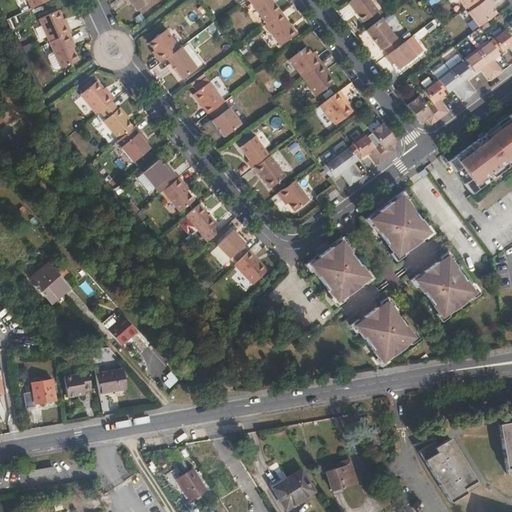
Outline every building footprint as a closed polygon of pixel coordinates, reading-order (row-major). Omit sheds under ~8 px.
[(26,0),(31,9),(50,0),(26,0)] [(124,0),(126,3),(128,1),(130,4),(136,11),(151,0),(124,0)] [(271,0),(248,0),(266,24),(281,12),(271,0)] [(378,11),(369,0),(351,0),(348,3),(363,22),(378,11)] [(458,0),(465,9),(467,8),(477,0),(458,0)] [(467,12),(478,27),(480,26),(494,15),(497,13),(492,8),(490,5),(494,2),(492,0),(483,0),(469,11),(467,12)] [(477,0),(467,8),(469,11),(483,0),(477,0)] [(39,19),(49,42),(69,33),(71,32),(67,24),(65,25),(63,19),(59,10),(39,19)] [(266,24),(264,25),(280,46),(297,33),(281,12),(266,24)] [(387,55),(401,44),(381,18),(366,30),(381,50),(383,48),(387,55)] [(154,55),(160,63),(166,58),(180,48),(166,29),(148,42),(154,50),(156,54),(154,55)] [(492,39),(494,42),(499,49),(502,52),(508,48),(511,53),(511,40),(505,30),(492,39)] [(69,33),(49,42),(61,68),(78,61),(73,48),(69,41),(72,40),(69,33)] [(416,56),(405,41),(401,44),(387,55),(385,56),(390,63),(393,61),(394,64),(399,69),(416,56)] [(490,42),(477,51),(496,76),(502,71),(493,59),(499,54),(496,51),(491,43),(490,42)] [(302,78),(322,63),(316,55),(314,57),(312,53),(306,46),(288,60),(302,78)] [(197,67),(181,47),(180,48),(166,58),(181,79),(197,67)] [(496,76),(477,51),(465,60),(467,62),(472,69),(475,73),(481,68),(490,81),(496,76)] [(462,62),(450,71),(469,96),(475,92),(466,79),(472,74),(470,71),(464,64),(462,62)] [(328,71),(322,63),(302,78),(315,96),(333,82),(328,75),(326,72),(328,71)] [(469,96),(450,71),(438,80),(440,82),(445,89),(448,93),(454,88),(463,101),(469,96)] [(80,95),(96,114),(99,111),(111,102),(114,99),(109,92),(107,93),(103,88),(97,81),(80,95)] [(193,94),(208,114),(209,113),(222,104),(224,102),(209,82),(193,94)] [(435,82),(423,92),(432,104),(442,117),(448,112),(439,100),(445,95),(442,92),(437,84),(435,82)] [(344,98),(339,91),(320,105),(335,125),(352,112),(346,104),(343,99),(344,98)] [(419,96),(406,105),(420,124),(426,120),(430,125),(433,123),(437,120),(427,108),(419,96)] [(111,102),(99,111),(105,119),(103,121),(118,140),(133,127),(127,120),(123,116),(125,115),(119,107),(117,109),(111,102)] [(222,104),(209,113),(213,119),(211,120),(223,137),(241,124),(228,107),(226,109),(222,104)] [(442,117),(432,104),(427,108),(437,120),(442,117)] [(511,113),(447,162),(472,194),(509,166),(505,161),(511,156),(511,113)] [(397,142),(382,123),(371,132),(379,144),(389,157),(395,152),(391,146),(397,142)] [(118,140),(115,142),(133,163),(150,149),(145,143),(142,139),(144,138),(135,125),(133,127),(118,140)] [(374,148),(364,133),(351,143),(353,145),(360,154),(362,157),(368,153),(377,165),(384,160),(374,148)] [(246,162),(252,169),(254,167),(269,156),(254,135),(239,147),(249,160),(246,162)] [(389,157),(379,144),(374,148),(384,160),(389,157)] [(347,145),(335,155),(355,182),(362,177),(352,164),(358,160),(356,157),(349,147),(347,145)] [(353,145),(351,146),(357,155),(360,154),(353,145)] [(357,155),(351,146),(349,147),(356,157),(357,155)] [(269,156),(254,167),(270,188),(285,176),(269,156)] [(142,174),(159,194),(162,191),(178,177),(168,166),(166,168),(164,165),(159,160),(142,174)] [(324,166),(322,168),(329,177),(331,175),(324,166)] [(184,183),(179,177),(178,177),(162,191),(180,212),(194,200),(187,191),(182,185),(184,183)] [(294,181),(277,194),(282,200),(284,198),(288,203),(294,211),(309,201),(294,181)] [(327,196),(330,200),(339,194),(335,189),(327,196)] [(379,212),(369,220),(396,257),(407,249),(408,251),(420,241),(419,240),(429,232),(401,195),(392,203),(391,201),(378,211),(379,212)] [(185,216),(207,242),(219,231),(214,226),(216,223),(200,203),(185,216)] [(231,257),(236,262),(248,251),(242,246),(245,243),(232,230),(216,245),(229,259),(231,257)] [(319,258),(308,265),(336,302),(346,295),(347,296),(360,287),(358,285),(369,278),(341,241),(331,248),(330,247),(317,256),(319,258)] [(236,262),(233,265),(252,285),(267,270),(248,250),(248,251),(236,262)] [(424,273),(414,281),(442,317),(452,310),(453,311),(465,302),(464,301),(474,293),(447,256),(437,263),(436,262),(423,272),(424,273)] [(70,287),(48,262),(29,279),(51,304),(70,287)] [(364,318),(354,325),(381,362),(391,355),(392,356),(405,347),(404,345),(414,338),(386,301),(376,308),(375,307),(362,316),(364,318)] [(107,329),(121,346),(136,332),(122,316),(107,329)] [(95,374),(98,394),(126,389),(123,369),(95,374)] [(88,372),(63,377),(67,398),(84,395),(84,392),(91,390),(88,372)] [(33,392),(23,393),(25,408),(35,406),(35,404),(55,400),(51,380),(31,383),(33,392)] [(506,474),(511,472),(511,421),(498,424),(506,474)] [(382,442),(380,430),(372,431),(374,443),(382,442)] [(449,502),(478,485),(449,438),(437,445),(434,441),(418,451),(449,502)] [(339,468),(338,468),(348,484),(355,482),(348,460),(338,463),(339,468)] [(28,472),(29,480),(56,476),(55,467),(28,472)] [(348,484),(338,468),(326,472),(331,489),(348,484)] [(205,490),(192,469),(176,479),(189,499),(205,490)] [(300,469),(281,481),(295,503),(314,491),(300,469)] [(295,503),(281,481),(271,487),(285,509),(295,503)]
